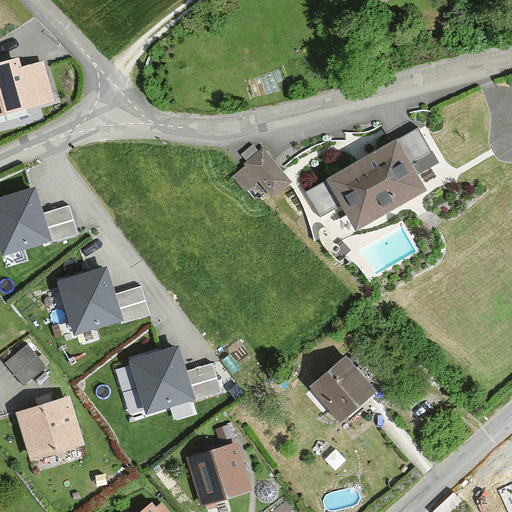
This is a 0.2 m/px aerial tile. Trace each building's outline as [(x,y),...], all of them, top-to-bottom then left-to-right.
[(19,59),(0,64),(0,118),(54,102),(43,67),(23,72),(19,59)] [(444,165),(424,130),(309,195),(330,232),(351,220),(363,240),(433,201),(420,178),(444,165)] [(297,185),(260,151),(235,178),(271,212),(297,185)] [(35,182),(0,192),(0,243),(2,250),(51,236),(35,182)] [(124,315),(108,262),(58,276),(73,330),(124,315)] [(195,395),(178,340),(128,355),(145,411),(195,395)] [(24,346),(0,370),(0,371),(24,394),(48,369),(24,346)] [(361,373),(352,362),(316,392),(347,429),(382,400),(370,386),(375,382),(365,370),(361,373)] [(77,403),(20,417),(32,466),(89,452),(77,403)] [(240,449),(190,461),(202,510),(252,498),(240,449)]
